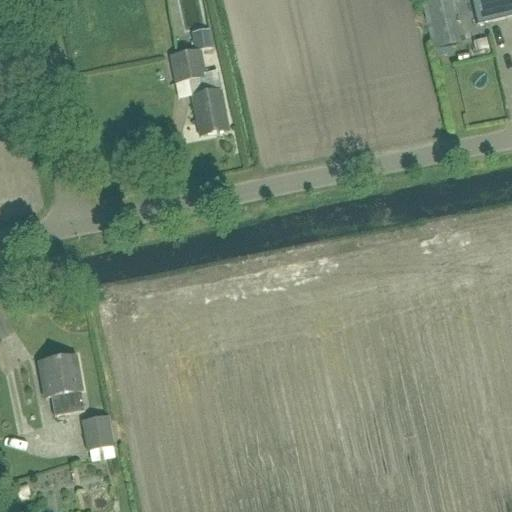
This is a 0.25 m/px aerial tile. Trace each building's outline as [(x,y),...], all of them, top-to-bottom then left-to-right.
[(448,0),(436,0),(420,4),(431,52),(459,46),(448,0)] [(511,0),(487,0),(471,4),(477,28),(511,19),(511,0)] [(194,55),(213,53),(210,33),(191,36),(194,55)] [(226,135),(214,76),(203,78),(198,56),(171,62),(176,88),(191,85),(193,95),(187,96),(195,134),(199,133),(200,140),(226,135)] [(82,416),(78,396),(79,396),(73,361),(36,368),(43,403),(49,402),(52,421),(82,416)] [(86,457),(112,452),(107,422),(81,426),(86,457)]
